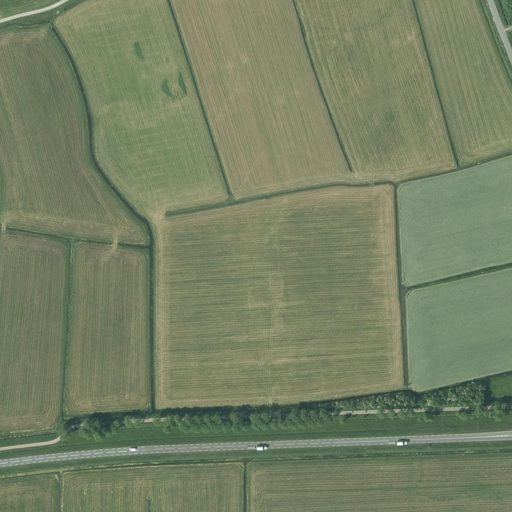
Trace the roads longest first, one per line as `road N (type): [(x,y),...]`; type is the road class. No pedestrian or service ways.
road 1 (primary): [(0,463),(474,437)]
road 2 (unclassified): [(69,428),(511,406)]
